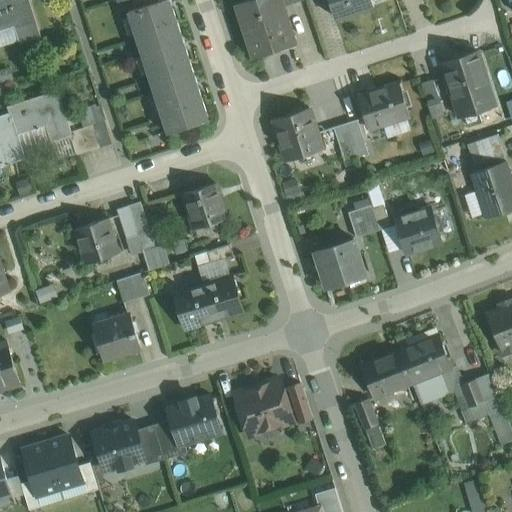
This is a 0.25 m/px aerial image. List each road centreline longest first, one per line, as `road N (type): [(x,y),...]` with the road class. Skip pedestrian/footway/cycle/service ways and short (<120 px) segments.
road 1 (residential): [(0,424),(308,332)]
road 2 (residential): [(0,216),(246,135)]
road 3 (residential): [(308,332),(511,261)]
road 4 (residential): [(246,135),(308,332)]
road 5 (residential): [(308,332),(369,511)]
road 6 (residential): [(202,0),(246,135)]
